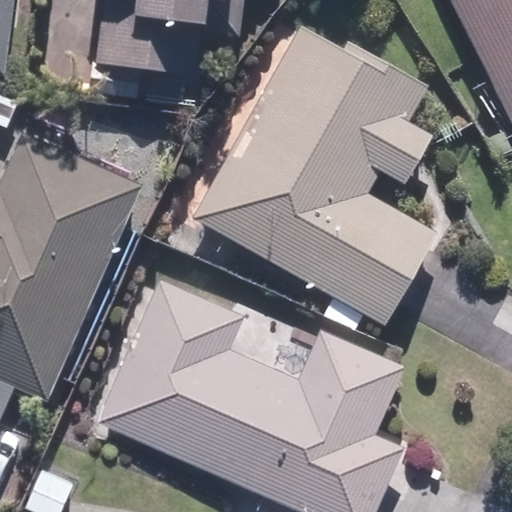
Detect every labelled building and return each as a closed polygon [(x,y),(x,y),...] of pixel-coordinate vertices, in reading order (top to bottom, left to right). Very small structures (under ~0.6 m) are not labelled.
[(0,0),(0,69),(8,0),(0,0)] [(98,0),(91,66),(190,78),(195,37),(233,42),(237,0),(98,0)] [(511,0),(443,0),(511,136),(511,0)] [(295,29),(187,221),(379,328),(408,278),(431,236),(362,197),(374,175),(398,189),(425,140),(401,127),(421,91),(317,33),(313,40),(295,29)] [(41,405),(136,189),(16,137),(0,174),(0,412),(10,391),(41,405)] [(155,283),(92,426),(288,511),(370,511),(382,488),(398,451),(368,438),(398,371),(313,334),(292,383),(224,353),(239,319),(155,283)]
